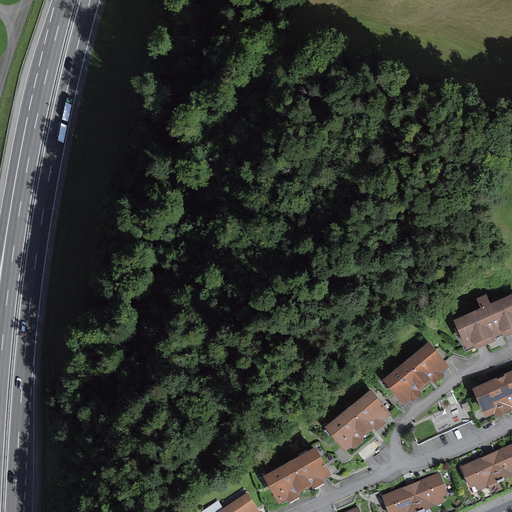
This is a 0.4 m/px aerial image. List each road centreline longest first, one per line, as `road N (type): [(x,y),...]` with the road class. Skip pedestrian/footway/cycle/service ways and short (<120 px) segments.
road 1 (trunk): [(15,511),(31,289),(55,141),(90,0)]
road 2 (trunk): [(40,106),(15,232),(0,377)]
road 3 (residential): [(397,463),(395,436),(416,406),(464,370),(511,349)]
road 4 (trunk): [(40,106),(20,131),(0,242)]
road 5 (residential): [(511,417),(397,463)]
